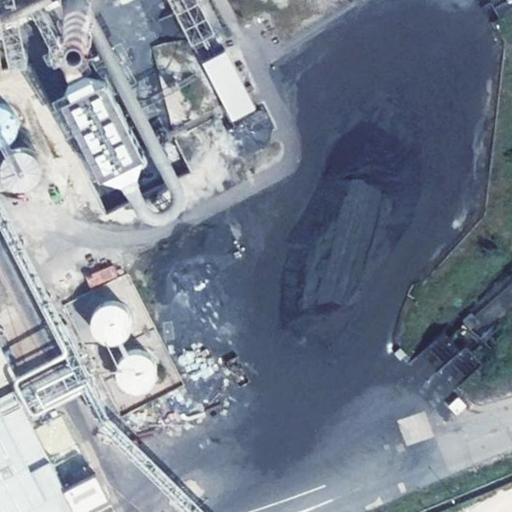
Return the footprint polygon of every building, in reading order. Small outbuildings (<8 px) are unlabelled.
[(183,65),(176,40),(153,47),(160,72),(183,65)] [(226,50),(201,63),(232,122),(256,109),(226,50)] [(143,164),(102,74),(52,97),(94,187),(143,164)] [(261,108),(229,128),(245,154),(278,134),(261,108)] [(0,148),(13,150),(17,112),(0,110),(0,148)] [(0,162),(0,181),(12,197),(45,173),(24,145),(0,162)] [(165,183),(145,192),(155,211),(174,202),(165,183)] [(90,287),(118,277),(114,265),(85,275),(90,287)] [(65,304),(118,417),(182,387),(133,285),(128,274),(65,304)] [(0,384),(14,378),(0,349),(0,384)] [(41,417),(79,380),(58,358),(20,395),(41,417)] [(73,511),(15,396),(0,403),(0,511),(73,511)] [(36,429),(52,457),(75,444),(59,416),(36,429)]
